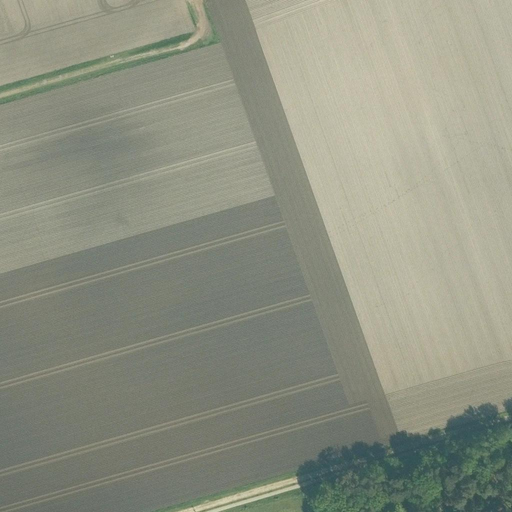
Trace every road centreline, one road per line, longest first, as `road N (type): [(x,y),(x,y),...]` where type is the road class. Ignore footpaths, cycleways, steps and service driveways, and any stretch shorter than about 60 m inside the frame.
road 1 (track): [(184,511),(511,416)]
road 2 (track): [(195,0),(202,27),(188,42),(0,95)]
